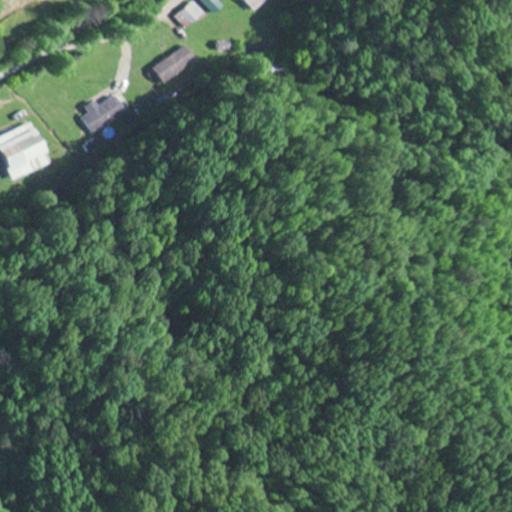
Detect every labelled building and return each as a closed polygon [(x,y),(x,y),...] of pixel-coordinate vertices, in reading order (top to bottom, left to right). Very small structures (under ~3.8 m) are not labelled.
[(200,0),(213,14),(223,6),(217,0),(200,0)] [(267,0),(241,0),(251,13),(267,0)] [(178,18),(188,30),(206,13),(195,1),(178,18)] [(164,85),(197,62),(186,47),(153,70),(164,85)] [(89,114),(82,119),(91,133),(125,112),(115,96),(98,106),(95,101),(85,108),(89,114)] [(0,157),(10,182),(49,165),(32,124),(0,138),(0,157)]
